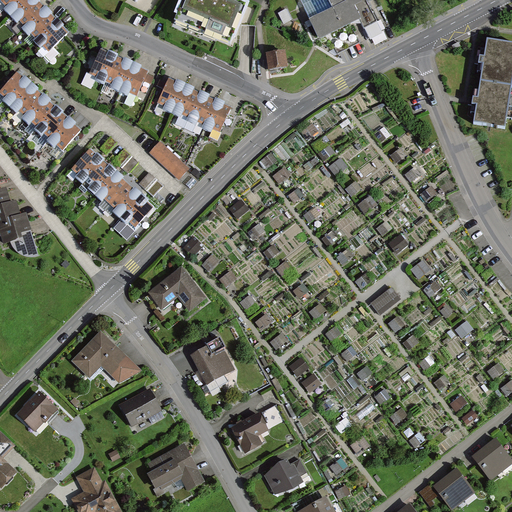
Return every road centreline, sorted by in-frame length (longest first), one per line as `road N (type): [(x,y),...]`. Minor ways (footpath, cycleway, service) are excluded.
road 1 (residential): [(248,511),(175,380),(108,289)]
road 2 (tertiary): [(108,289),(287,118)]
road 3 (residential): [(287,118),(264,95),(91,21),(75,0)]
road 4 (residential): [(415,42),(467,181),(511,255)]
road 5 (residential): [(108,289),(0,154)]
road 6 (residential): [(378,511),(511,408)]
road 7 (tertiary): [(0,400),(108,289)]
road 8 (tertiary): [(415,42),(287,118)]
